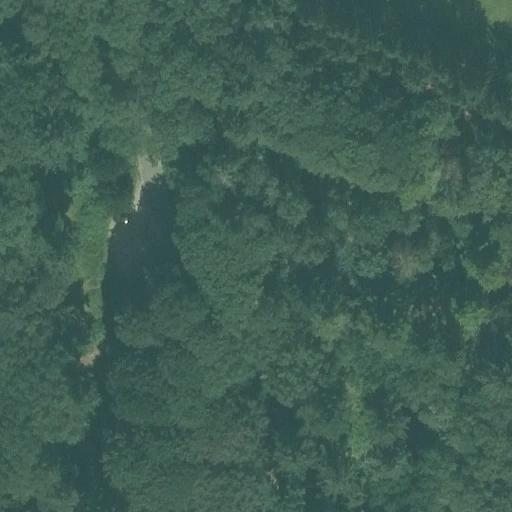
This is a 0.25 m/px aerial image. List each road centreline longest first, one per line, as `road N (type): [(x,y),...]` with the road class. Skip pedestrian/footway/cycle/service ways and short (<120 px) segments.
road 1 (tertiary): [(511,397),(208,270),(177,242),(151,181),(133,0)]
road 2 (track): [(255,291),(282,247),(311,240),(511,343)]
road 3 (track): [(220,511),(208,270)]
